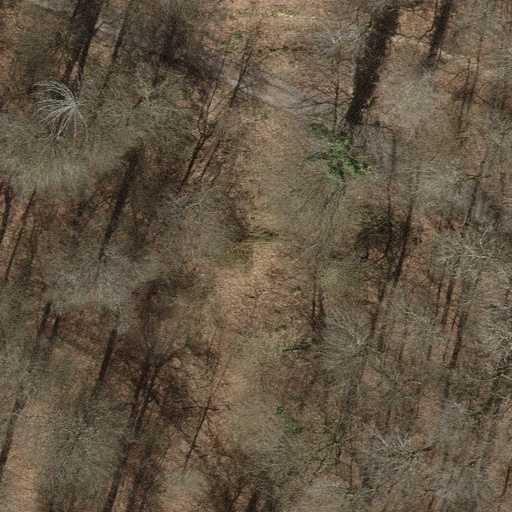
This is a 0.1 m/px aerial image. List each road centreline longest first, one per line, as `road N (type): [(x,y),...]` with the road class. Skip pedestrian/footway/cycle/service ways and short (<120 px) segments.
road 1 (track): [(50,0),(325,115),(511,224)]
road 2 (track): [(0,281),(162,388),(253,511)]
road 3 (track): [(176,51),(257,36),(336,40),(511,102)]
